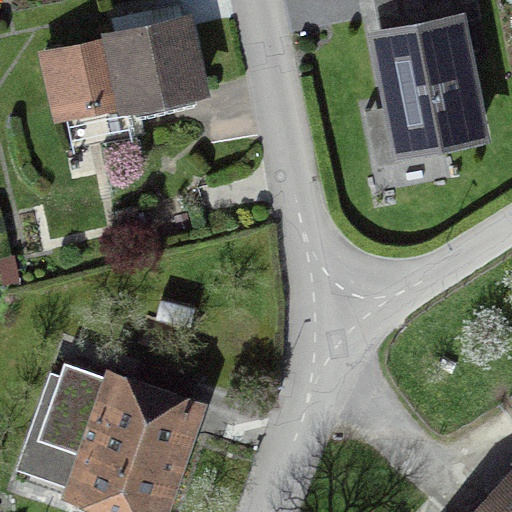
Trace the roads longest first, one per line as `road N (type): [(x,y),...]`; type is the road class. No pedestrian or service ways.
road 1 (residential): [(259,0),(309,247),(334,325)]
road 2 (residential): [(511,223),(334,325)]
road 3 (residential): [(334,325),(266,511)]
